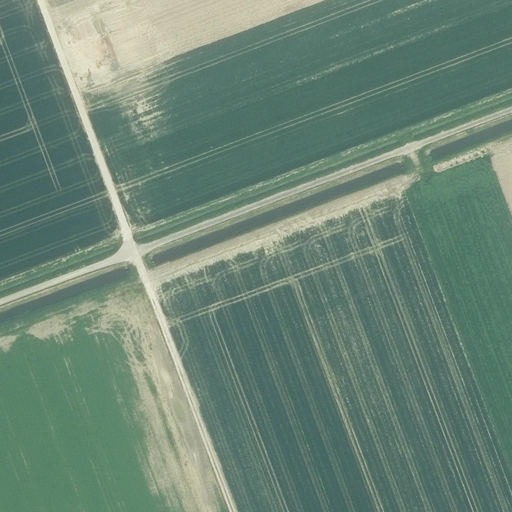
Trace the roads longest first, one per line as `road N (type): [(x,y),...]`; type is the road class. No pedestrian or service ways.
road 1 (track): [(229,511),(133,253),(511,110)]
road 2 (unclassified): [(0,303),(133,253),(38,0)]
